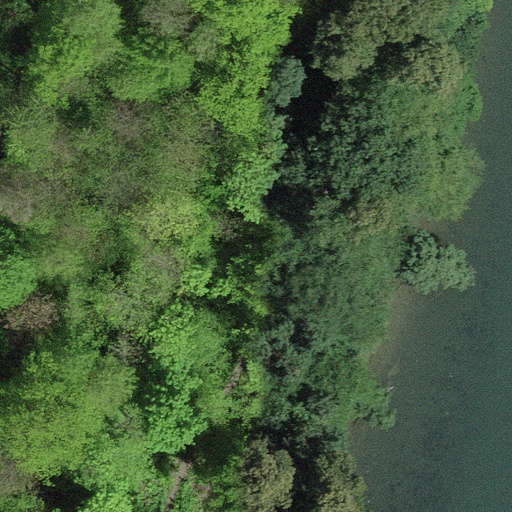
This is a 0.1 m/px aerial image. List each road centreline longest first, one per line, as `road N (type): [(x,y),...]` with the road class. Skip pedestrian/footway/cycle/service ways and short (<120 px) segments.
road 1 (track): [(408,0),(361,198),(240,511)]
road 2 (track): [(0,146),(66,0)]
